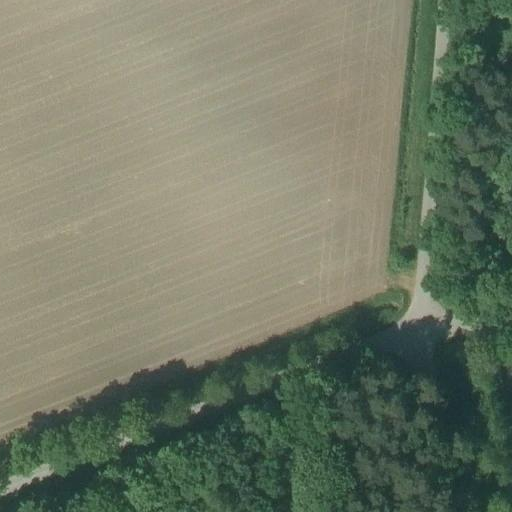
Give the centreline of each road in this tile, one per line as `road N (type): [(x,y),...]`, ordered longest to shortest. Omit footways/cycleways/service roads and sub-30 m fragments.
road 1 (unclassified): [(0,493),(426,338),(422,233),(448,0)]
road 2 (track): [(453,511),(426,338)]
